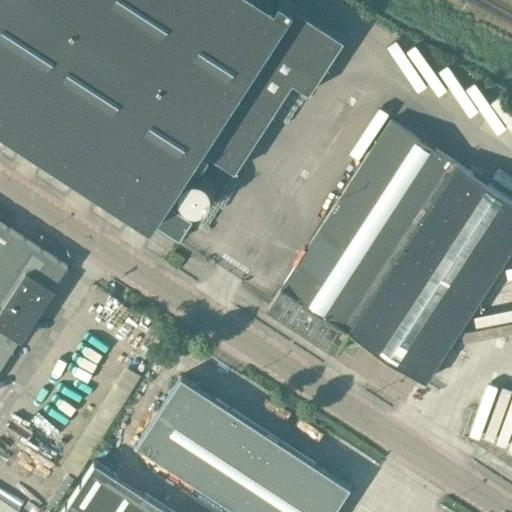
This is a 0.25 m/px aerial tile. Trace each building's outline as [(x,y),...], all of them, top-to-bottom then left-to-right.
[(0,0),(0,126),(150,224),(151,222),(178,240),(191,220),(164,202),(200,148),(234,170),(292,81),(308,91),(342,38),(283,0),(275,0),(273,4),(266,0),(0,0)] [(345,329),(455,162),(389,119),(265,307),(332,351),(346,330),(345,329)] [(511,245),(511,199),(459,165),(455,162),(345,329),(346,330),(423,381),(511,245)] [(0,367),(67,265),(0,221),(0,367)] [(240,511),(331,511),(349,486),(313,462),(322,447),(309,439),(300,453),(180,375),(135,443),(240,511)] [(59,448),(46,440),(37,455),(49,463),(59,448)] [(174,511),(94,460),(60,511),(174,511)] [(17,511),(18,511),(0,498),(0,511),(17,511)]
